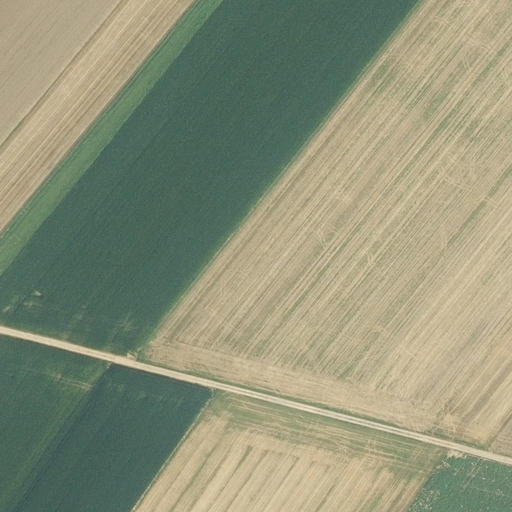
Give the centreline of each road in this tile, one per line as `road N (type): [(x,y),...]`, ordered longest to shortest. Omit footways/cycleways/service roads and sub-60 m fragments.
road 1 (track): [(0,336),(511,467)]
road 2 (track): [(215,0),(0,257)]
road 3 (track): [(212,0),(511,151)]
